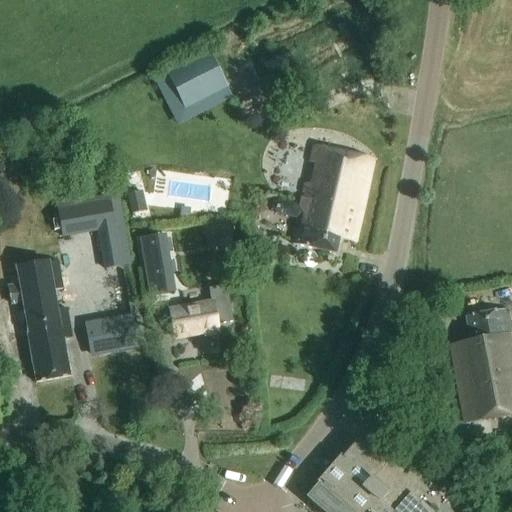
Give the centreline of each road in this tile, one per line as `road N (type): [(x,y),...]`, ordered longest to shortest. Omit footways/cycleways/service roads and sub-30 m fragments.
road 1 (tertiary): [(256,510),(351,386),(378,325),(439,0)]
road 2 (tertiary): [(0,435),(72,436),(177,466),(256,510)]
